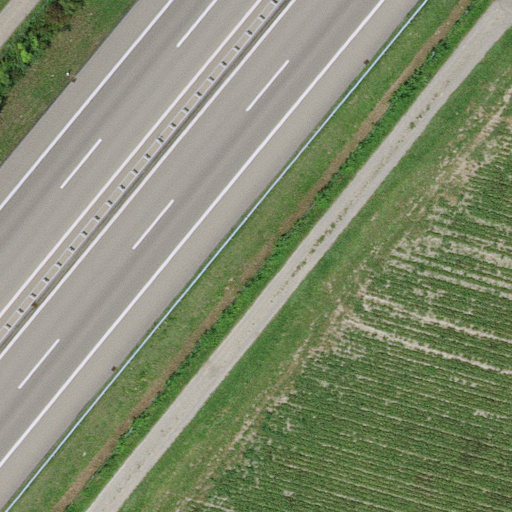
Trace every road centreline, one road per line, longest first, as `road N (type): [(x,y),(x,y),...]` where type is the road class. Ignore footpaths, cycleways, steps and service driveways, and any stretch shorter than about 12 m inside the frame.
road 1 (track): [(511,6),(107,511)]
road 2 (motorway): [(0,416),(341,0)]
road 3 (motorway): [(220,0),(0,268)]
